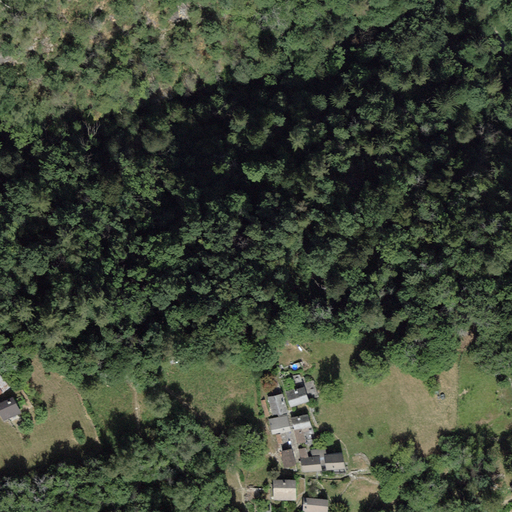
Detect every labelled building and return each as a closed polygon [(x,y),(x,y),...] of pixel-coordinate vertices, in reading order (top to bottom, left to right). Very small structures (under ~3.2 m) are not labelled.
[(289,340),(286,336),(281,340),(284,345),(289,340)] [(299,374),(292,376),(295,384),(301,382),(299,374)] [(0,393),(9,387),(0,375),(0,393)] [(304,387),(286,393),(290,407),(309,401),(304,387)] [(281,394),(268,398),(273,415),(286,412),(281,394)] [(20,412),(13,398),(0,403),(0,414),(3,421),(20,412)] [(309,414),(291,418),(296,444),(306,442),(304,433),(312,431),(309,414)] [(287,415),(269,420),(272,435),(290,430),(287,415)] [(326,471),(345,469),(343,453),(325,455),(325,449),(311,451),(312,457),(308,457),(306,448),(298,449),(301,473),(321,471),(321,467),(325,466),(326,471)] [(292,449),(280,451),(284,468),(296,465),(292,449)] [(295,480),(273,480),(273,500),(295,500),(295,480)] [(327,511),(328,500),(307,498),(305,511),(327,511)]
